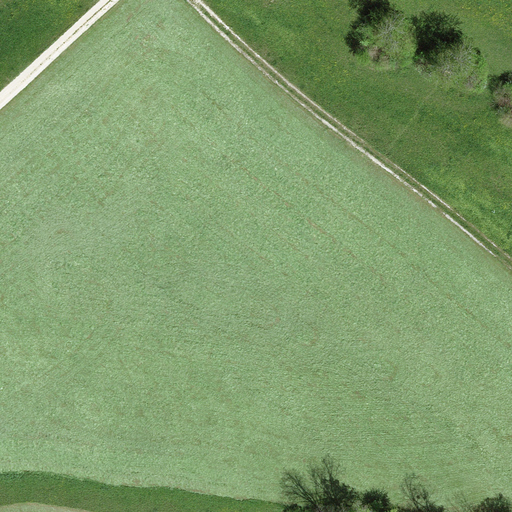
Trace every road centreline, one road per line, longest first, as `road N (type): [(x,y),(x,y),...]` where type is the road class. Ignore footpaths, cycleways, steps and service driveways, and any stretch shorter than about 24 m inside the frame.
road 1 (track): [(190,0),(511,267)]
road 2 (track): [(0,101),(111,0)]
